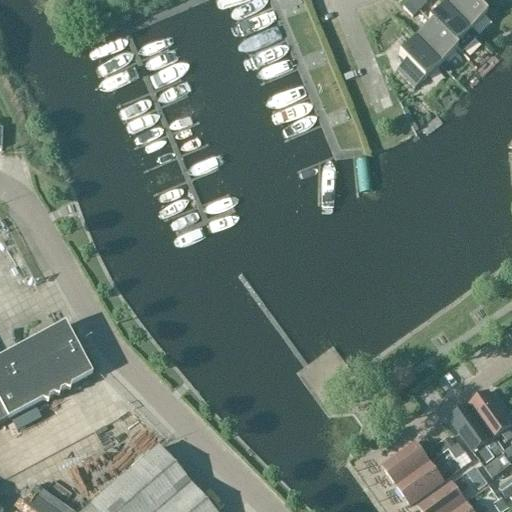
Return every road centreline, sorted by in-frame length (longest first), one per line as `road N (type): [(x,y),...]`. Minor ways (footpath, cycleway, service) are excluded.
road 1 (unclassified): [(272,511),(124,364),(32,212),(0,184)]
road 2 (residential): [(396,511),(364,466),(511,361)]
